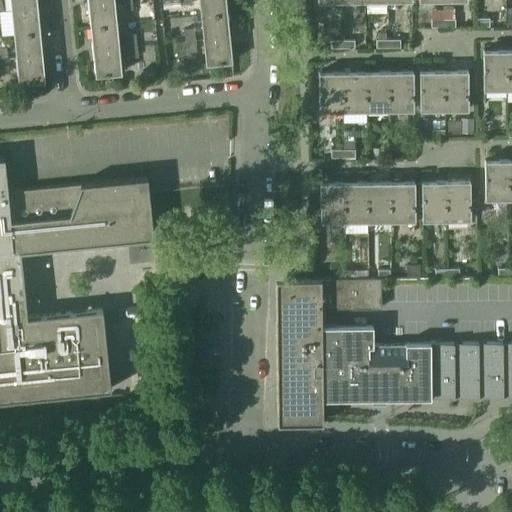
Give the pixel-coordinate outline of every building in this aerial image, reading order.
[(35,0),(9,0),(10,9),(36,6),(35,0)] [(113,0),(105,0),(87,2),(90,25),(115,23),(113,0)] [(131,0),(121,0),(123,10),(132,9),(131,0)] [(224,0),(198,0),(200,15),(226,12),(224,0)] [(36,6),(10,9),(13,33),(39,31),(36,6)] [(226,12),(200,15),(202,39),(228,36),(226,12)] [(489,16),(477,16),(477,24),(489,24),(489,16)] [(115,23),(90,25),(92,49),(118,47),(115,23)] [(192,28),(183,29),(185,41),(195,39),(192,28)] [(39,31),(13,33),(15,57),(41,54),(39,31)] [(125,35),(126,46),(136,45),(135,34),(125,35)] [(228,36),(202,39),(205,63),(231,61),(228,36)] [(195,39),(185,41),(186,52),(195,51),(195,39)] [(136,45),(126,46),(128,57),(137,57),(136,45)] [(118,47),(92,49),(95,75),(120,72),(118,47)] [(505,49),(482,50),(483,88),(506,88),(505,49)] [(44,80),(41,54),(15,57),(18,82),(44,80)] [(442,70),(419,70),(419,109),(442,109),(442,70)] [(467,70),(442,70),(442,109),(467,109),(467,70)] [(341,71),(318,72),(318,110),(342,110),(341,71)] [(364,71),(341,71),(342,110),(365,110),(364,71)] [(387,71),(364,71),(365,110),(387,109),(387,71)] [(412,71),(387,71),(387,109),(412,109),(412,71)] [(473,118),(461,118),(461,120),(461,133),(473,133),(473,118)] [(0,399),(109,389),(101,308),(26,316),(19,250),(152,237),(146,176),(6,190),(3,157),(0,156),(0,399)] [(507,159),(484,160),(484,198),(507,198),(507,159)] [(421,219),(444,219),(443,180),(420,181),(421,219)] [(468,180),(443,180),(444,219),(469,219),(468,180)] [(366,181),(343,182),(343,220),(366,220),(366,181)] [(388,181),(366,181),(366,220),(389,220),(388,181)] [(413,181),(388,181),(389,220),(414,219),(413,181)] [(321,182),(319,182),(319,205),(320,220),(343,220),(343,182),(328,182),(321,182)] [(421,264),(408,264),(408,277),(421,277),(421,264)] [(344,277),(344,269),(332,270),(332,278),(344,277)] [(356,277),(356,269),(344,269),(344,277),(356,277)] [(445,269),(434,269),(434,277),(445,277),(445,269)] [(458,269),(445,269),(445,277),(458,277),(458,269)] [(389,270),(376,270),(377,278),(389,277),(389,270)] [(187,271),(173,273),(174,283),(188,282),(187,271)] [(511,396),(511,341),(405,343),(371,344),(371,325),(321,326),(320,306),(321,306),(321,308),(427,306),(427,326),(511,325),(511,275),(509,276),(497,276),(458,277),(445,277),(434,277),(389,277),(377,278),(350,278),(339,278),(274,279),(276,423),(322,423),(321,397),(322,397),(322,398),(367,398),(372,402),(384,402),(389,398),(511,396)] [(125,307),(126,317),(142,316),(141,305),(125,307)]
